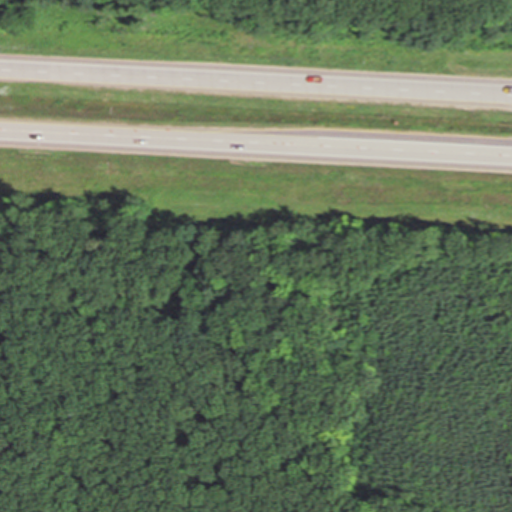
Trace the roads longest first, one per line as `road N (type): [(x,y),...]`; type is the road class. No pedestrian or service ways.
road 1 (motorway): [(511,95),(0,69)]
road 2 (motorway): [(0,125),(511,151)]
